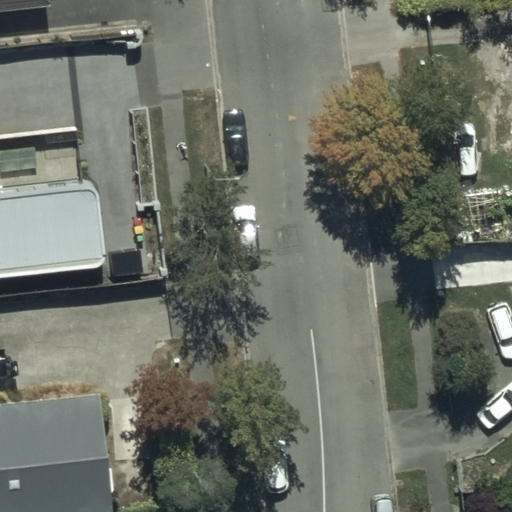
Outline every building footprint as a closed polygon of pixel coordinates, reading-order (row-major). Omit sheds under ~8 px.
[(0,0),(0,20),(49,16),(47,0),(0,0)] [(486,62),(453,64),(467,225),(501,222),(486,62)] [(511,66),(493,68),(502,160),(511,158),(511,66)] [(0,287),(100,274),(88,179),(0,190),(0,287)] [(511,250),(470,256),(481,346),(511,341),(511,250)] [(104,511),(93,405),(0,415),(0,511),(104,511)]
